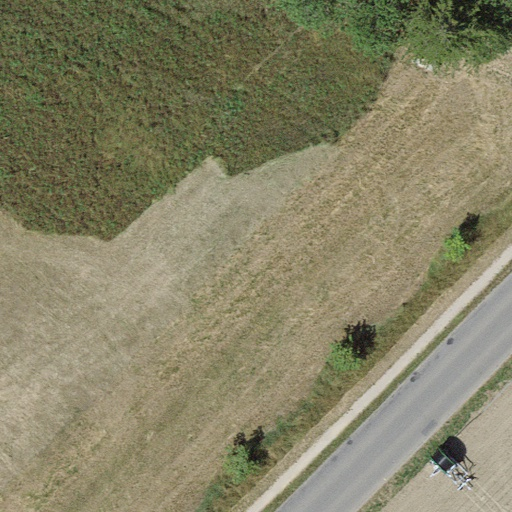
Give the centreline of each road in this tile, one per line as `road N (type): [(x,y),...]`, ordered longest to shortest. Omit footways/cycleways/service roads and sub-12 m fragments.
road 1 (tertiary): [(316,511),(511,317)]
road 2 (track): [(364,0),(511,69)]
